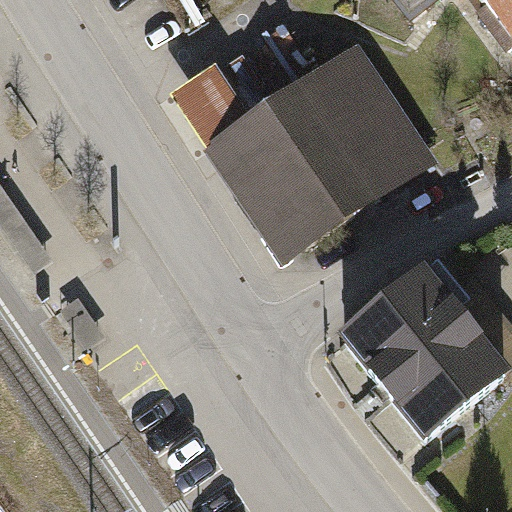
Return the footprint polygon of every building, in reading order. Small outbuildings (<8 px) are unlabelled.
[(439,0),(458,0),(507,67),(511,63),(511,0),(375,0),(398,30),(427,9),(439,0)] [(163,106),(279,278),(437,172),(356,51),(242,127),(207,76),(163,106)] [(0,225),(35,277),(54,264),(0,184),(0,225)] [(343,358),(424,461),(509,395),(427,292),(343,358)] [(62,314),(88,352),(105,340),(79,302),(62,314)]
